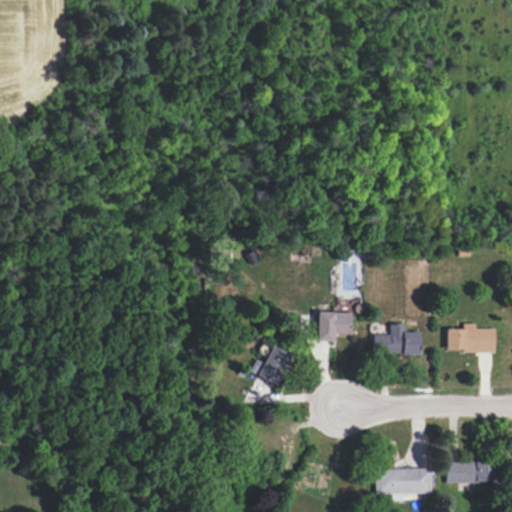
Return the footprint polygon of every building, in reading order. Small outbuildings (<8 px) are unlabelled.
[(332,342),(332,334),(348,334),(348,312),(315,311),(314,341),(332,342)] [(492,329),(472,328),(473,324),(460,323),(460,329),(444,329),(443,351),(492,352),(492,329)] [(417,332),(402,332),(402,324),(387,324),(387,335),(371,334),(371,353),(416,354),(417,332)] [(290,356),(270,346),(261,363),(254,359),(247,372),(274,386),(290,356)] [(443,482),(492,483),(493,462),(443,461),(443,482)] [(428,493),(427,468),(371,469),(372,494),(428,493)]
